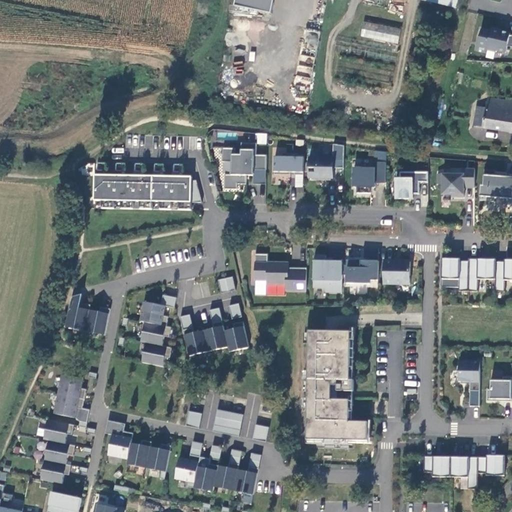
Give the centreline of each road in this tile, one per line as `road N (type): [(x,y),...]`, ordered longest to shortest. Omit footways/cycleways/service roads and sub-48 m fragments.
road 1 (residential): [(103,415),(272,449),(278,473),(385,477)]
road 2 (residential): [(184,270),(122,286),(103,415)]
road 3 (residential): [(429,246),(426,420)]
road 4 (residential): [(412,239),(412,217),(279,216)]
road 5 (residential): [(279,216),(297,238),(412,239)]
road 6 (residential): [(128,153),(198,156),(214,226)]
